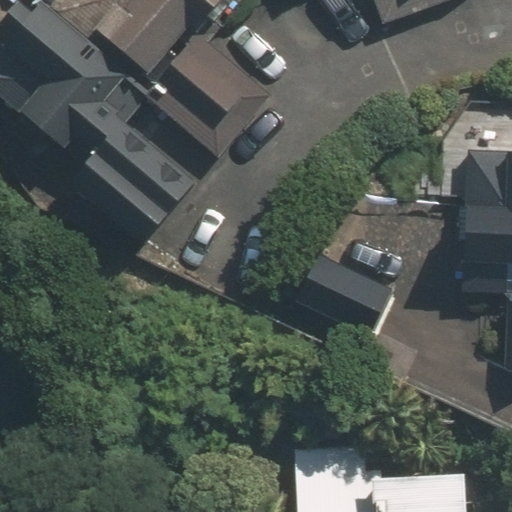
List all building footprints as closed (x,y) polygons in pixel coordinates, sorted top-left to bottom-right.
[(240,0),(10,0),(0,13),(0,22),(13,33),(0,49),(0,103),(157,231),(200,179),(129,121),(150,96),(219,152),(264,97),(178,27),(200,0),(203,0),(226,18),(240,0)] [(378,0),(390,30),(461,4),(459,0),(378,0)] [(511,148),(462,147),(460,292),(510,293),(508,371),(511,371),(511,148)] [(395,290),(319,252),(293,302),(369,340),(395,290)] [(372,442),(299,446),(301,511),(470,511),(469,469),(374,474),(372,442)]
